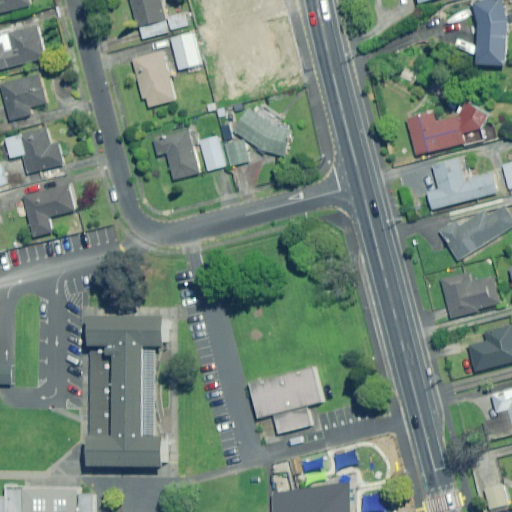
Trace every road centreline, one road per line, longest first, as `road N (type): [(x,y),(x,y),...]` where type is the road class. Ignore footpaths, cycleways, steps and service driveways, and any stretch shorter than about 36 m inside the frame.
road 1 (residential): [(76,0),(142,226),(184,232),(360,184)]
road 2 (tertiary): [(446,511),(360,184)]
road 3 (tertiary): [(360,184),(315,0)]
